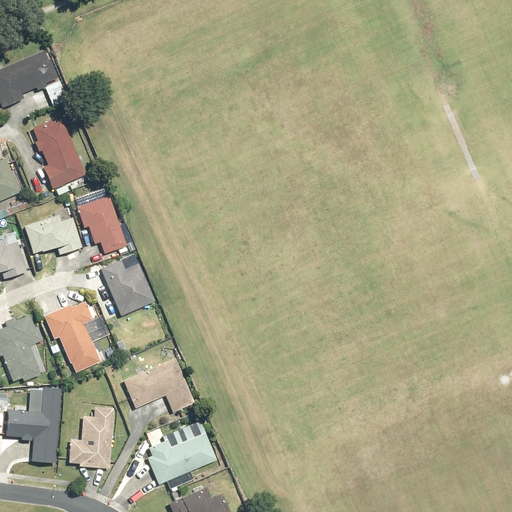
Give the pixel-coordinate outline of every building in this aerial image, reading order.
[(42,51),(0,68),(0,106),(22,98),(20,93),(34,87),(35,90),(45,86),(43,83),(57,77),(48,57),(45,58),(42,51)] [(58,82),(42,88),(49,107),(66,100),(58,82)] [(82,174),(58,118),(30,129),(35,140),(32,141),(35,151),(39,149),(45,165),(40,167),(49,188),(82,174)] [(0,199),(18,192),(3,155),(0,156),(0,199)] [(125,246),(108,194),(72,206),(79,228),(87,226),(93,244),(99,242),(102,253),(125,246)] [(57,215),(21,226),(30,253),(40,250),(41,252),(54,248),(56,254),(81,247),(71,217),(59,221),(57,215)] [(25,271),(16,242),(3,246),(1,238),(0,238),(0,276),(1,278),(25,271)] [(118,260),(98,268),(118,316),(154,301),(138,262),(122,269),(118,260)] [(68,305),(42,316),(52,339),(57,337),(73,373),(100,362),(83,323),(92,319),(84,301),(69,308),(68,305)] [(5,327),(0,328),(0,356),(9,381),(19,377),(21,381),(38,374),(27,345),(42,340),(36,325),(32,326),(28,314),(14,319),(13,316),(2,320),(5,327)] [(174,357),(121,380),(133,408),(164,395),(171,413),(194,403),(174,357)] [(54,463),(60,388),(41,387),(39,411),(4,409),(2,436),(18,438),(18,440),(30,441),(29,461),(54,463)] [(108,468),(111,408),(93,407),(92,417),(80,416),(79,440),(68,439),(66,462),(77,463),(77,466),(108,468)] [(150,455),(145,457),(155,482),(214,458),(204,434),(169,448),(165,439),(146,447),(150,455)] [(205,487),(166,503),(169,511),(228,511),(220,493),(209,497),(205,487)]
